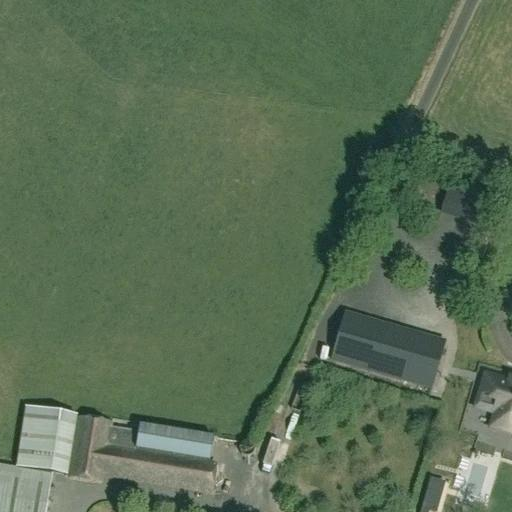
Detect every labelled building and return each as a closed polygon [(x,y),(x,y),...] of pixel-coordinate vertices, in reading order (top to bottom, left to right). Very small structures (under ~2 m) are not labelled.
[(431,390),(445,344),(345,315),(331,361),(431,390)] [(511,381),(510,381),(508,390),(483,382),(480,394),(484,395),(480,410),(495,414),(492,422),(497,431),(511,435),(511,434),(511,381)] [(26,409),(16,470),(50,474),(68,477),(68,479),(100,484),(102,472),(114,474),(113,478),(114,478),(115,474),(212,490),(211,494),(212,494),(216,467),(210,465),(135,453),(136,449),(136,448),(139,434),(111,430),(112,426),(111,425),(105,425),(77,420),(76,420),(76,418),(26,409)] [(136,448),(136,449),(210,461),(214,441),(213,441),(139,429),(139,434),(136,448)] [(0,467),(0,511),(44,511),(50,474),(16,470),(0,467)]
